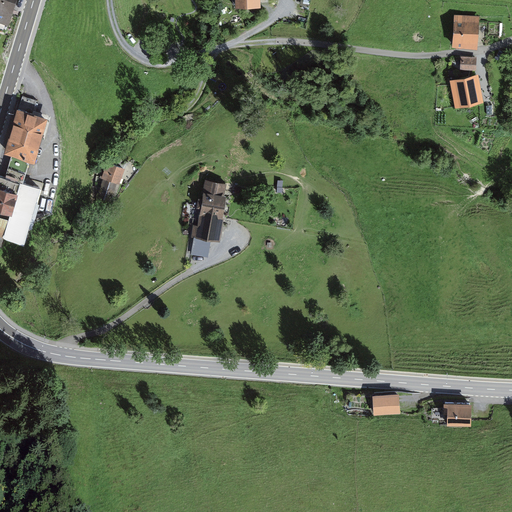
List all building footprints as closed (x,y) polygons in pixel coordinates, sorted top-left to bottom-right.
[(19,0),(0,0),(0,20),(11,24),(19,0)] [(480,15),(456,14),(454,45),(478,46),(480,15)] [(477,57),(461,56),(461,71),(476,71),(477,57)] [(480,74),(452,79),(457,105),(485,101),(480,74)] [(50,115),(19,106),(6,149),(37,158),(50,115)] [(130,167),(110,161),(98,197),(119,204),(130,167)] [(230,180),(206,176),(196,233),(221,237),(230,180)] [(0,212),(10,216),(3,239),(24,246),(42,190),(1,177),(0,180),(0,212)] [(401,394),(375,396),(376,416),(403,414),(401,394)] [(475,403),(448,402),(447,426),(475,426),(475,403)]
